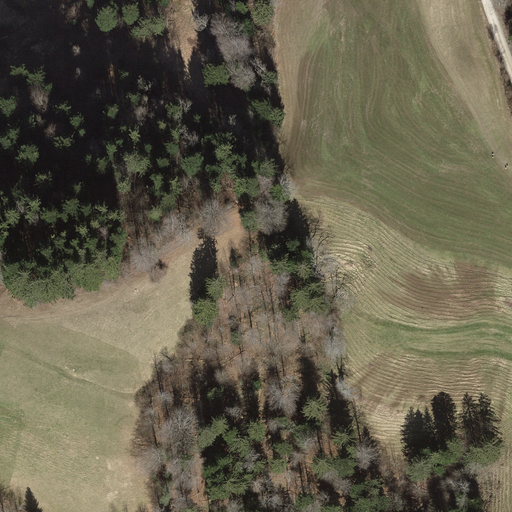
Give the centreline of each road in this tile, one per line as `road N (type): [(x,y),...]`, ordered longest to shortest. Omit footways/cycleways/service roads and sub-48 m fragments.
road 1 (track): [(0,344),(131,396),(201,334),(312,287),(341,297)]
road 2 (track): [(511,174),(442,58),(423,0)]
road 3 (track): [(491,149),(505,136),(505,115),(474,0)]
